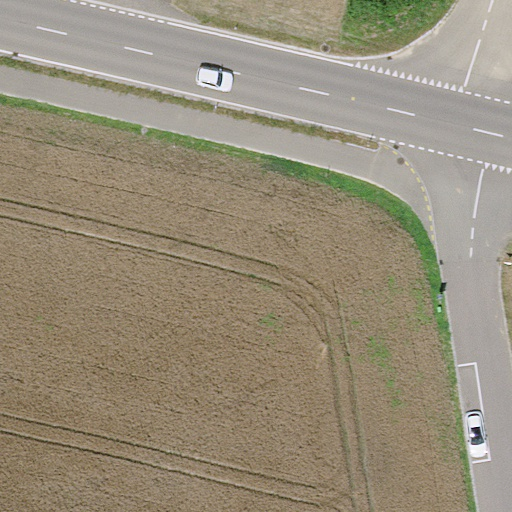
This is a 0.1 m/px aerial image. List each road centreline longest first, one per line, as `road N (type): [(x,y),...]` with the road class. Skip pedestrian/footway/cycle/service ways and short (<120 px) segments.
road 1 (tertiary): [(0,21),(496,128)]
road 2 (residential): [(496,128),(466,263),(503,511)]
